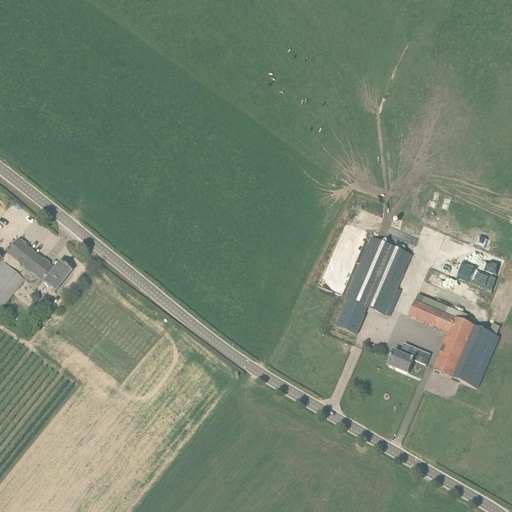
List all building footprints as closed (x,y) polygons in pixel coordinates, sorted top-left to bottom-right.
[(364,316),(367,309),(389,318),(393,310),(390,309),(411,256),(391,247),(371,239),(344,300),(346,301),(334,327),(356,337),(365,316),(364,316)] [(35,291),(41,283),(52,269),(53,269),(17,242),(1,259),(0,258),(0,311),(23,282),(35,291)] [(492,259),(488,268),(501,273),(505,264),(492,259)] [(42,283),(54,293),(70,273),(59,263),(53,270),(52,269),(41,283),(42,283)] [(491,282),(488,290),(494,292),(497,284),(491,282)] [(476,390),(480,381),(499,338),(455,319),(414,302),(408,317),(449,334),(433,372),(476,390)] [(491,334),(499,337),(502,329),(495,325),(491,334)] [(408,374),(413,361),(426,367),(430,356),(404,345),(400,354),(394,351),(387,367),(395,370),(396,369),(408,374)]
